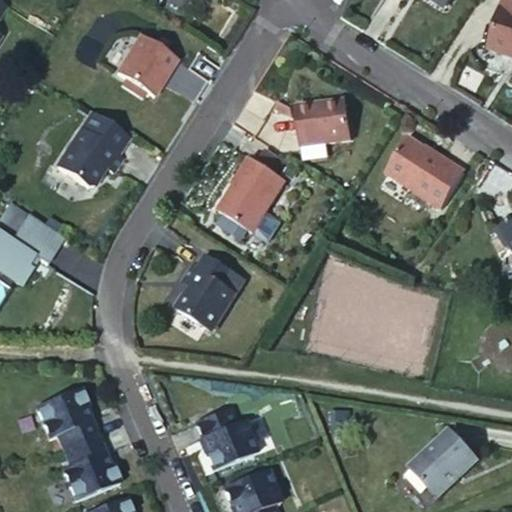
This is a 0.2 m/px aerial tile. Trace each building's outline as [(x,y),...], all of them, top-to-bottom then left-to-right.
[(511,12),(503,10),(490,51),(511,58),(511,12)] [(153,99),(176,63),(139,39),(116,76),(153,99)] [(292,117),(291,108),(277,103),(274,110),(292,117)] [(315,109),(315,106),(296,109),(301,149),(351,142),(346,105),(315,109)] [(117,156),(128,139),(92,116),(57,170),(90,191),(96,190),(108,171),(113,175),(122,159),(117,156)] [(442,210),(464,173),(408,138),(385,174),(442,210)] [(265,151),(257,164),(275,176),(283,163),(265,151)] [(253,235),(286,183),(275,176),(257,164),(250,159),(238,178),(240,179),(219,213),(253,235)] [(46,266),(64,240),(10,205),(0,221),(0,282),(9,288),(13,282),(21,288),(32,271),(28,268),(34,258),(46,266)] [(506,248),(511,251),(511,222),(497,232),(506,248)] [(234,274),(207,257),(199,271),(194,267),(184,283),(191,288),(177,310),(211,332),(236,294),(225,287),(234,274)] [(494,324),(487,329),(487,330),(484,334),(481,340),(480,343),(480,348),(480,352),(482,359),(484,362),(489,367),(492,370),(501,373),(506,374),(511,373),(511,372),(511,322),(510,322),(504,322),(500,322),(494,324)] [(63,454),(97,440),(84,410),(87,409),(80,392),(35,410),(49,442),(56,439),(63,454)] [(205,455),(213,472),(257,453),(244,422),(236,425),(229,410),(195,424),(208,453),(205,455)] [(450,432),(410,469),(437,499),(478,461),(450,432)] [(112,467),(109,468),(97,440),(63,454),(69,469),(61,472),(75,504),(119,485),(112,467)] [(274,511),(272,507),(280,503),(267,472),(222,491),(230,508),(233,507),(234,511),(274,511)] [(130,511),(126,500),(98,511),(130,511)]
